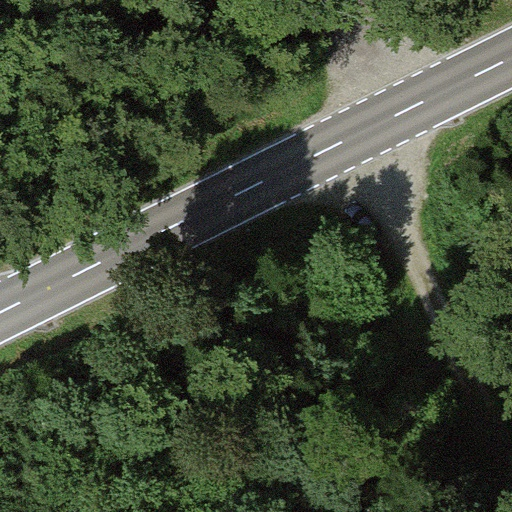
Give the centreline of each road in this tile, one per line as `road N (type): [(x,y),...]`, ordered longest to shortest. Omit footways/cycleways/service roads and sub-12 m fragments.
road 1 (tertiary): [(511,57),(0,324)]
road 2 (track): [(308,0),(355,144),(507,511)]
